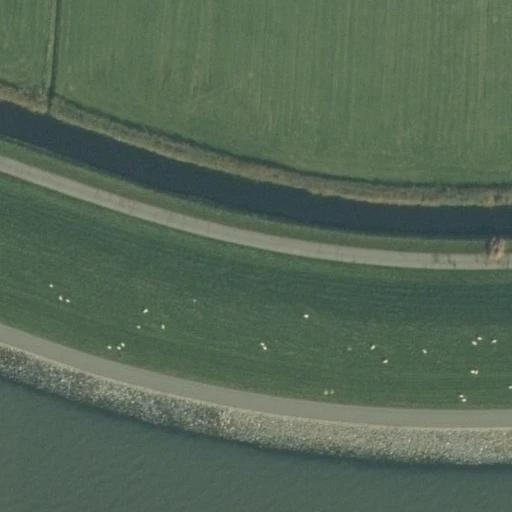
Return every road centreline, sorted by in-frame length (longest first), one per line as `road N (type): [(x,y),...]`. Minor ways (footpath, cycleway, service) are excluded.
road 1 (unclassified): [(511,270),(286,254),(152,222),(0,169)]
road 2 (unclassified): [(0,334),(113,371),(296,402),(414,417),(511,415)]
